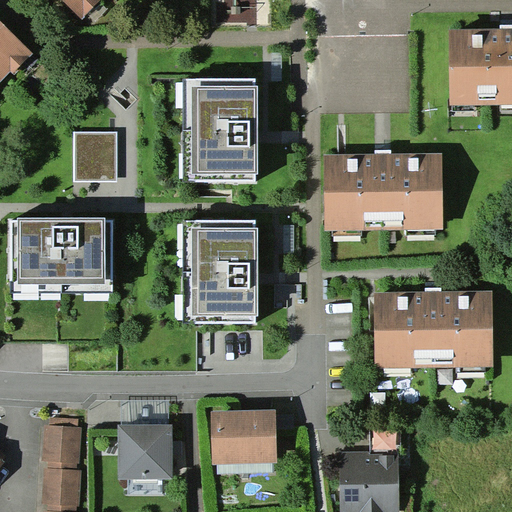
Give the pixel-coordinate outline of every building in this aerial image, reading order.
[(93,0),(73,0),(84,10),(93,0)] [(0,79),(27,52),(0,25),(0,79)] [(511,34),(454,36),(455,105),(511,103),(511,34)] [(256,76),(183,76),(183,177),(256,177),(256,76)] [(439,156),(329,156),(329,224),(440,224),(439,156)] [(112,218),(10,218),(10,290),(111,290),(112,218)] [(254,219),(183,219),(183,318),(254,318),(254,219)] [(487,295),(378,297),(379,365),(488,362),(487,295)] [(272,412),(214,414),(215,460),(273,458),(272,412)] [(78,511),(81,418),(45,417),(43,511),(78,511)] [(169,428),(121,428),(121,476),(169,476),(169,428)] [(399,450),(346,451),(346,509),(399,508),(399,450)]
